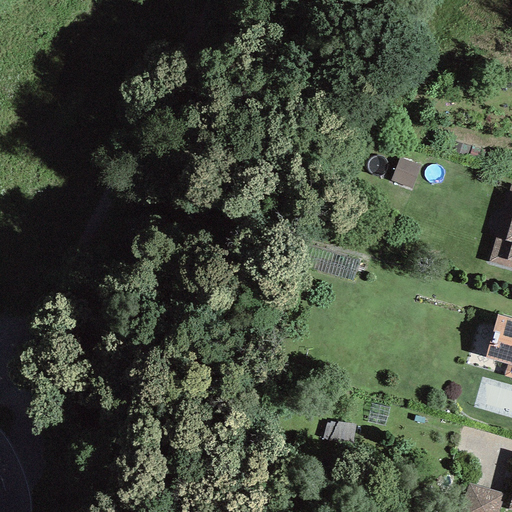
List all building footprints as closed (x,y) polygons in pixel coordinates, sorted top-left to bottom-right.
[(419,165),(399,157),(390,181),(410,189),(419,165)] [(511,184),(510,184),(487,262),(511,269),(511,184)] [(511,318),(497,314),(485,357),(508,364),(504,376),(511,378),(511,318)] [(330,423),(326,423),(322,438),(353,443),(355,424),(337,421),(337,423),(330,422),(330,423)] [(498,511),(503,494),(467,483),(459,511),(498,511)]
